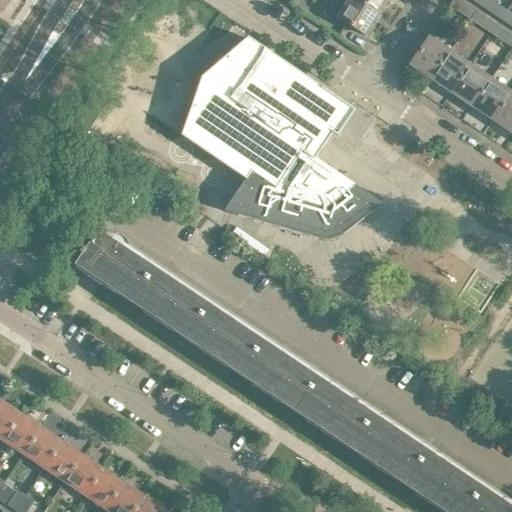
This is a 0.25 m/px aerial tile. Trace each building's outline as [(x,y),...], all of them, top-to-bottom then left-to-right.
[(348,0),(337,17),(365,35),(379,14),(358,0),(348,0)] [(358,0),(379,14),(388,0),(358,0)] [(460,0),(453,0),(450,5),(471,19),(477,11),(460,0)] [(492,0),(483,0),(481,5),(501,19),(507,10),(492,0)] [(511,12),(507,10),(501,19),(511,25),(511,12)] [(477,11),(471,19),(492,33),(497,25),(477,11)] [(511,34),(497,25),(492,33),(511,46),(511,34)] [(202,76),(181,134),(245,179),(241,185),(224,210),(230,212),(318,239),(324,240),(329,240),(334,239),(339,237),(344,234),(381,205),(382,204),(328,167),(313,157),(322,143),(325,145),(333,133),(337,136),(355,110),(248,37),(202,76)] [(429,37),(410,65),(431,79),(450,51),(429,37)] [(452,92),(470,65),(450,51),(431,79),(452,92)] [(472,106),(491,79),(470,65),(452,92),(472,106)] [(493,120),(511,92),(491,79),(472,106),(493,120)] [(111,96),(98,87),(76,120),(89,129),(111,96)] [(511,132),(511,92),(493,120),(511,132)] [(82,148),(93,155),(101,143),(90,135),(82,148)] [(102,283),(444,511),(511,511),(511,499),(509,503),(495,494),(498,490),(143,254),(140,258),(127,249),(129,245),(129,244),(127,240),(124,237),(121,235),(118,234),(113,234),(101,226),(84,249),(82,248),(80,252),(82,253),(74,264),(88,274),(91,270),(105,279),(102,283)] [(237,227),(232,233),(266,256),(271,249),(237,227)] [(0,400),(0,438),(3,441),(21,414),(0,400)] [(21,414),(3,441),(24,455),(42,428),(21,414)] [(42,428),(24,455),(44,468),(62,442),(42,428)] [(62,442),(44,468),(65,482),(83,455),(62,442)] [(83,455),(65,482),(86,496),(103,469),(83,455)] [(103,469),(86,496),(106,509),(124,482),(103,469)] [(124,482),(106,509),(110,511),(132,511),(144,496),(124,482)] [(17,491),(5,483),(0,490),(0,500),(16,511),(26,496),(18,490),(17,491)] [(26,496),(16,511),(17,511),(26,511),(34,501),(26,496)] [(144,496),(132,511),(163,511),(165,510),(144,496)]
